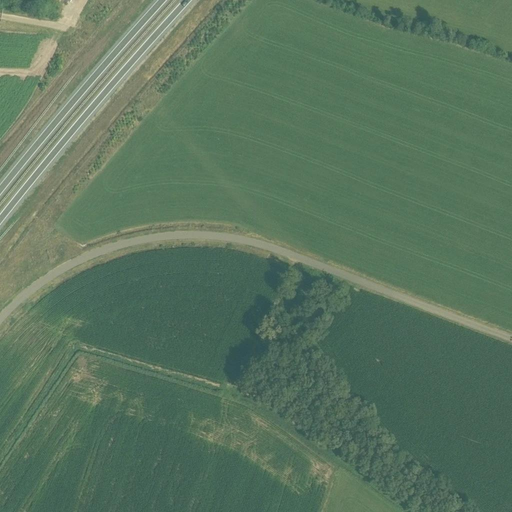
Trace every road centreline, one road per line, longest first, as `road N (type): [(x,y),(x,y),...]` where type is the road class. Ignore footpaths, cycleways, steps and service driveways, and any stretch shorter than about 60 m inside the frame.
road 1 (unclassified): [(0,318),(69,264),(151,237),(215,235),(316,262)]
road 2 (trunk): [(0,223),(189,0)]
road 3 (trunk): [(161,0),(0,189)]
road 4 (unclassified): [(511,338),(316,262)]
